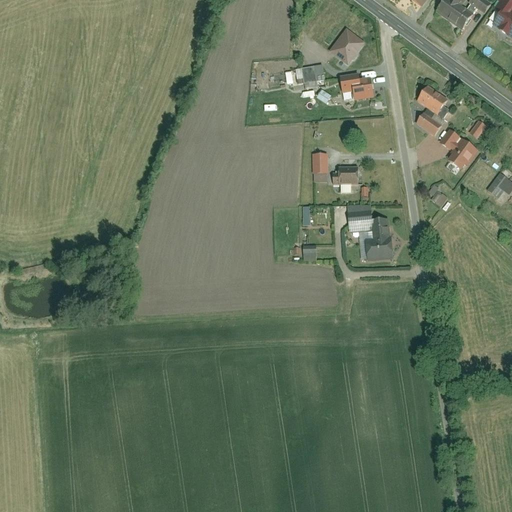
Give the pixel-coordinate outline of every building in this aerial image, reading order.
[(447,0),(438,13),(462,31),(474,16),(461,6),(465,0),(447,0)] [(494,5),(487,0),(472,0),(471,2),(486,14),(494,5)] [(502,15),(495,24),(511,37),(511,0),(501,0),(494,9),(502,15)] [(349,29),(332,50),(350,64),(367,43),(349,29)] [(302,71),(305,86),(324,82),(321,67),(302,71)] [(359,75),(341,78),(343,94),(354,92),(355,100),(374,98),(372,80),(360,82),(359,75)] [(427,89),(418,103),(438,117),(448,103),(427,89)] [(426,115),(417,127),(435,140),(443,128),(426,115)] [(479,123),(469,136),(480,144),(490,131),(479,123)] [(451,134),(441,146),(450,153),(460,141),(451,134)] [(463,144),(449,163),(463,174),(478,155),(463,144)] [(309,179),(324,178),(323,151),(309,151),(309,179)] [(340,171),(340,187),(341,187),(341,196),(352,196),(352,187),(360,186),(360,170),(340,171)] [(501,176),(488,193),(497,201),(511,184),(501,176)] [(434,188),(427,198),(434,204),(441,194),(434,188)] [(362,190),(362,200),(370,200),(370,190),(362,190)] [(349,211),(350,236),(360,235),(362,263),(366,262),(367,264),(394,263),(393,243),(382,243),(381,223),(372,224),(371,209),(349,211)] [(304,249),(304,258),(317,257),(317,249),(304,249)]
